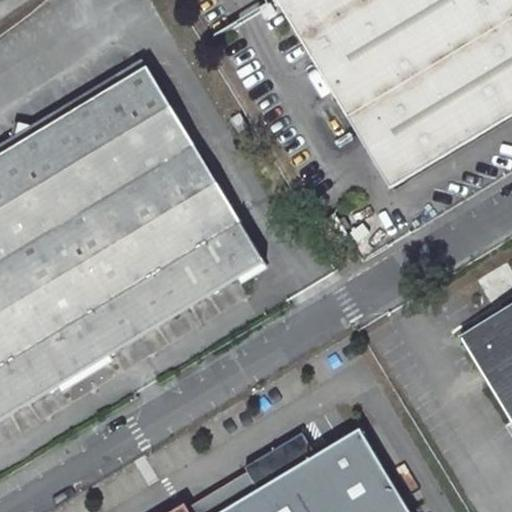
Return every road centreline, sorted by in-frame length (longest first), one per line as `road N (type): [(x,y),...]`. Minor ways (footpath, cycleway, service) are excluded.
road 1 (unclassified): [(0,510),(511,207)]
road 2 (unknown): [(348,304),(166,28),(126,25),(0,98)]
road 3 (unknown): [(392,278),(511,466)]
